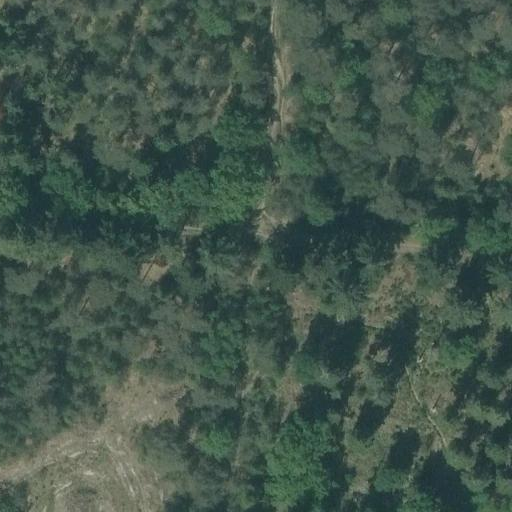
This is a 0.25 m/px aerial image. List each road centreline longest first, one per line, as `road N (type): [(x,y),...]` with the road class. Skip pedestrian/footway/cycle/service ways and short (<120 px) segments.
road 1 (track): [(228,511),(254,242)]
road 2 (track): [(254,242),(0,222)]
road 3 (track): [(254,242),(273,0)]
road 4 (track): [(511,266),(348,252)]
